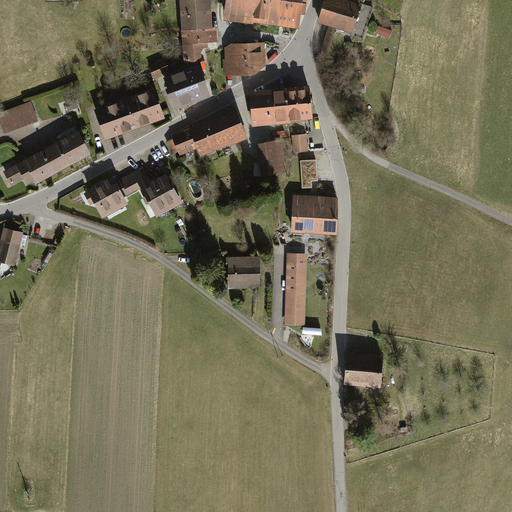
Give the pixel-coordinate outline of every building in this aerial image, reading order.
[(179,0),(185,62),(201,60),(200,49),(209,48),(208,41),(217,40),(216,26),(213,26),(210,0),(179,0)] [(227,0),(225,17),(298,28),(300,13),(304,13),(306,0),(227,0)] [(349,0),(324,0),(318,21),(331,26),(351,32),(361,3),(349,0)] [(223,59),(224,74),(257,73),(265,67),(264,43),(231,44),(225,48),(225,59),(223,59)] [(164,58),(148,64),(154,78),(170,72),(164,58)] [(165,77),(176,107),(210,94),(199,64),(165,77)] [(287,86),(287,88),(290,119),(313,117),(310,84),(287,86)] [(155,85),(94,108),(106,139),(150,122),(167,116),(155,85)] [(250,92),(253,125),(290,122),(290,119),(287,88),(250,92)] [(64,101),(68,111),(80,107),(77,97),(64,101)] [(0,111),(0,121),(4,133),(39,120),(31,100),(0,111)] [(197,148),(200,157),(216,151),(220,161),(233,156),(229,145),(248,138),(236,106),(187,124),(189,128),(171,135),(173,139),(166,141),(171,154),(177,151),(179,155),(197,148)] [(37,184),(91,154),(77,129),(23,159),(24,160),(2,172),(11,188),(25,181),(28,186),(36,181),(37,184)] [(292,135),(294,152),(308,150),(306,133),(292,135)] [(257,143),(262,175),(286,172),(281,140),(257,143)] [(302,158),(304,187),(314,187),(313,179),(319,179),(318,157),(302,158)] [(132,173),(141,190),(145,198),(142,199),(146,206),(148,204),(155,217),(183,203),(167,172),(150,180),(143,167),(132,173)] [(94,204),(102,219),(130,205),(126,198),(141,190),(132,173),(110,184),(107,178),(87,189),(88,192),(83,194),(89,206),(94,204)] [(293,195),(292,231),(336,233),(337,196),(293,195)] [(22,231),(3,226),(0,238),(0,260),(14,264),(23,231),(22,231)] [(287,253),(284,325),(305,325),(308,253),(287,253)] [(228,257),(228,288),(261,288),(260,256),(228,257)] [(384,354),(348,352),(346,384),(382,386),(384,354)]
